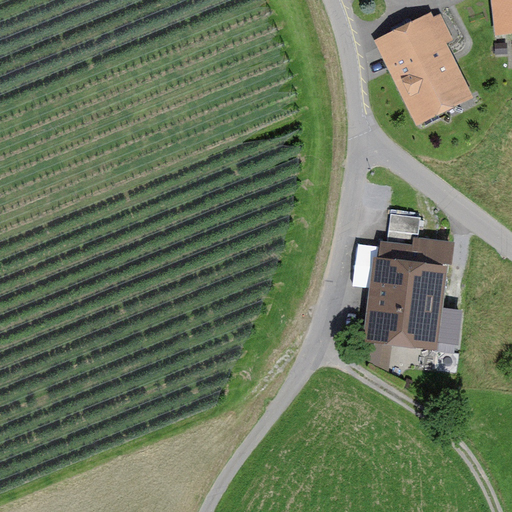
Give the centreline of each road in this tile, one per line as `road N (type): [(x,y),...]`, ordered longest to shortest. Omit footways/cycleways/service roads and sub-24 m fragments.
road 1 (unclassified): [(366,118),(331,301),(216,511)]
road 2 (track): [(317,327),(413,388),(459,441),(502,511)]
road 3 (unclassified): [(366,118),(511,239)]
road 4 (unclassified): [(337,0),(356,46),(366,118)]
